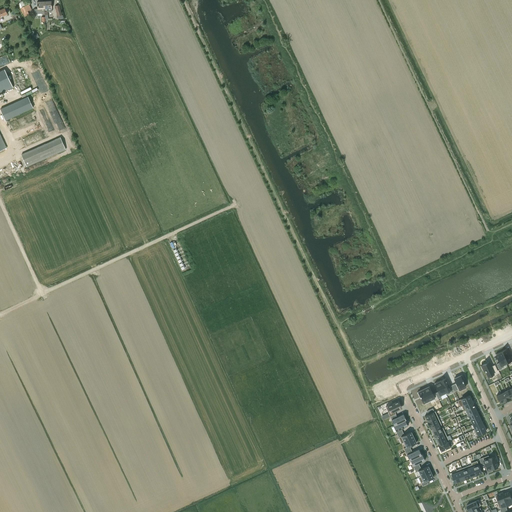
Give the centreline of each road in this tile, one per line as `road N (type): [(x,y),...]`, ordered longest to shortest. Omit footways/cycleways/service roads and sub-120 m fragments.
road 1 (track): [(493,241),(379,0)]
road 2 (residential): [(464,355),(401,386),(437,464)]
